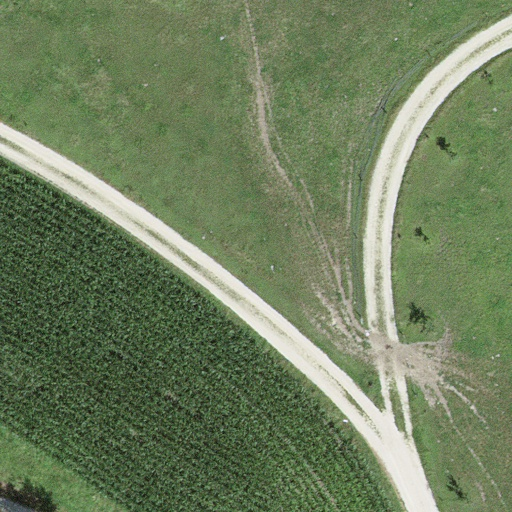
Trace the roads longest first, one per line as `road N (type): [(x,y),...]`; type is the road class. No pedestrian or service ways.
road 1 (track): [(511,33),(429,88),(386,155),(373,276),(403,466),(422,511)]
road 2 (track): [(0,131),(180,249),(403,466)]
